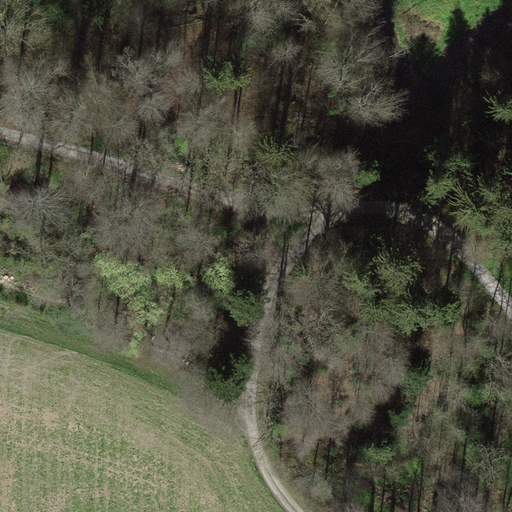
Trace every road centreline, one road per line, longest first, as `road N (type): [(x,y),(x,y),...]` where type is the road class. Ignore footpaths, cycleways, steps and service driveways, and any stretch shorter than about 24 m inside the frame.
road 1 (track): [(0,136),(292,214),(387,207),(424,219),(511,307)]
road 2 (track): [(292,214),(279,248),(254,408),(272,479),(298,511)]
